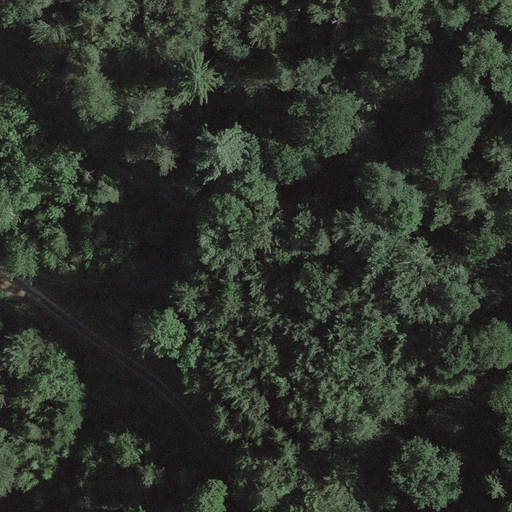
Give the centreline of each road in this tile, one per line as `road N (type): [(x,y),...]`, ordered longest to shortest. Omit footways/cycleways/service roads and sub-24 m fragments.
road 1 (track): [(0,0),(21,76),(183,211),(190,243),(159,280),(24,282)]
road 2 (track): [(286,511),(170,393),(0,263)]
